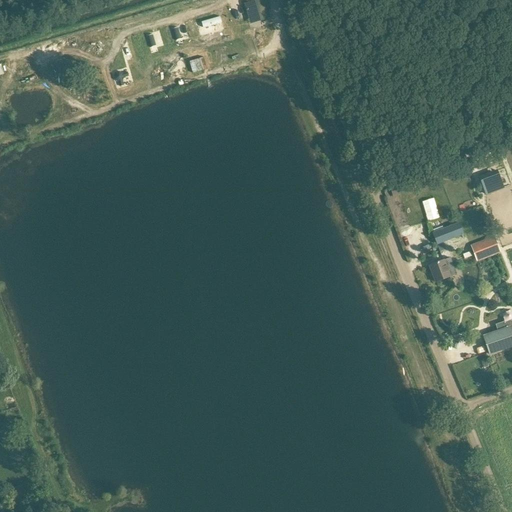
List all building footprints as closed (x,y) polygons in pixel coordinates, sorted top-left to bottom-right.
[(245,0),(247,4),(245,4),(249,17),(268,12),(264,0),(245,0)] [(217,5),(197,9),(198,15),(218,12),(217,5)] [(178,28),(172,29),(175,41),(181,39),(178,28)] [(153,35),(147,36),(150,48),(156,46),(153,35)] [(116,73),(114,76),(115,80),(118,82),(120,87),(124,86),(122,81),(124,78),(129,76),(128,72),(123,74),(120,72),(116,73)] [(498,171),(479,178),(486,195),(504,188),(498,171)] [(397,187),(391,189),(393,197),(399,196),(397,187)] [(433,233),(437,245),(438,244),(442,243),(443,242),(464,235),(460,224),(433,233)] [(471,246),(478,264),(502,254),(495,236),(471,246)] [(440,262),(439,262),(430,266),(436,283),(450,277),(448,271),(454,269),(450,258),(444,260),(440,262)] [(492,333),(483,336),(490,354),(511,346),(511,318),(495,325),(498,331),(492,333)] [(457,367),(462,388),(469,386),(464,366),(457,367)]
